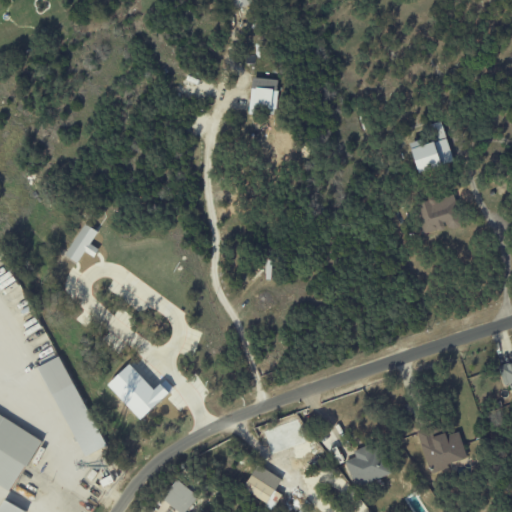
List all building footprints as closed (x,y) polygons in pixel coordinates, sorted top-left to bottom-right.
[(231,0),(233,9),(250,6),(248,0),(231,0)] [(276,80),(254,78),(250,108),(272,111),(276,80)] [(453,162),(441,121),(429,125),(434,142),(423,145),(422,140),(410,143),(418,173),(453,162)] [(416,203),(423,234),(448,228),(449,230),(461,228),(453,195),(416,203)] [(90,244),(97,232),(83,224),(65,256),(77,263),(84,252),(93,257),(98,249),(90,244)] [(35,366),(54,356),(100,447),(81,457),(35,366)] [(511,391),(511,364),(499,369),(503,384),(509,383),(511,391)] [(126,366),(106,385),(140,420),(168,393),(157,382),(149,390),(126,366)] [(0,484),(8,490),(40,440),(0,415),(0,484)] [(417,432),(430,474),(449,469),(447,464),(466,458),(458,431),(432,439),(428,428),(417,432)] [(353,451),(355,458),(345,461),(354,487),(387,476),(376,443),(353,451)] [(243,491),(269,503),(280,477),(255,466),(243,491)] [(177,511),(185,511),(198,497),(177,480),(161,499),(177,511)] [(0,511),(0,502),(1,501),(20,511),(0,511)]
